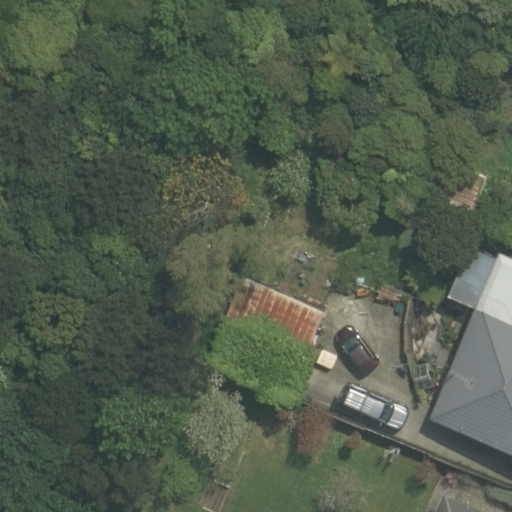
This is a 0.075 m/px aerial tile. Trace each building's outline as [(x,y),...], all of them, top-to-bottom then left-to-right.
[(475,213),(491,176),(438,153),(422,190),(475,213)] [(436,421),(511,453),(511,257),(502,253),(499,261),(471,249),(450,297),(479,310),(433,420),(436,421)] [(211,365),(296,397),(329,309),(245,277),(211,365)] [(334,475),(349,434),(328,427),(313,468),(334,475)] [(488,511),(448,495),(440,511),(488,511)]
